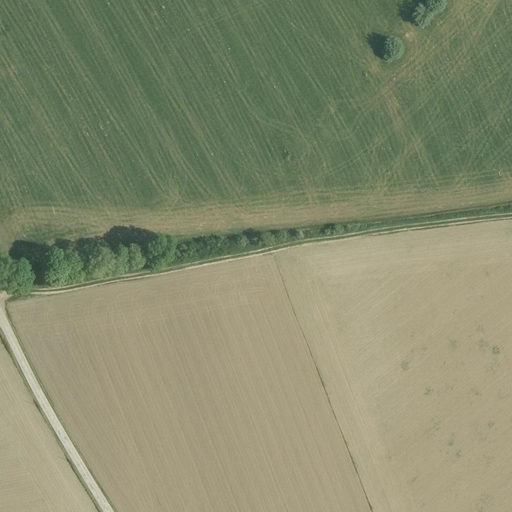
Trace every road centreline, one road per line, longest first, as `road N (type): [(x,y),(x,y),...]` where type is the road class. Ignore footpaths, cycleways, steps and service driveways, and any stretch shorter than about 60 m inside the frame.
road 1 (track): [(511,213),(0,291)]
road 2 (unclassified): [(108,511),(0,316)]
